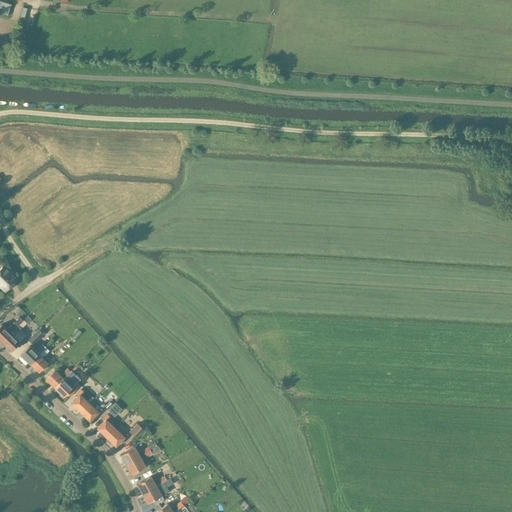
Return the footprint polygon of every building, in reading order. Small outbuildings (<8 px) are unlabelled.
[(0,1),(0,14),(6,16),(9,4),(0,1)] [(0,268),(0,285),(5,290),(17,278),(3,265),(0,268)] [(0,325),(0,340),(1,342),(17,326),(23,320),(19,317),(7,329),(1,324),(0,325)] [(10,333),(1,342),(10,351),(19,342),(13,336),(20,328),(17,326),(10,333)] [(33,345),(43,334),(38,329),(28,340),(33,345)] [(20,355),(29,363),(45,347),(41,344),(37,348),(38,349),(35,351),(29,346),(20,355)] [(47,363),(41,358),(44,355),(48,351),(45,347),(29,363),(38,372),(47,363)] [(54,370),(45,379),(54,387),(63,378),(54,370)] [(63,378),(54,387),(63,396),(72,387),(80,379),(71,370),(70,371),(66,376),(63,378)] [(70,403),(80,412),(89,403),(81,396),(84,392),(80,389),(75,394),(77,396),(70,403)] [(89,403),(80,412),(89,421),(96,414),(98,416),(103,410),(99,406),(96,410),(89,403)] [(114,403),(107,410),(112,414),(119,407),(114,403)] [(106,437),(115,428),(107,421),(110,418),(107,414),(101,419),(103,421),(96,428),(106,437)] [(129,432),(136,438),(144,430),(137,424),(129,432)] [(122,435),(115,428),(106,437),(115,446),(122,439),(124,441),(129,435),(125,432),(122,435)] [(139,442),(146,438),(143,434),(136,439),(139,442)] [(150,451),(144,454),(147,458),(152,455),(161,450),(158,446),(157,447),(150,451)] [(125,464),(140,456),(134,447),(120,455),(125,464)] [(145,466),(140,456),(125,464),(131,474),(145,466)] [(150,476),(136,484),(142,494),(156,486),(152,480),(150,476)] [(156,486),(142,494),(147,503),(161,495),(168,491),(166,487),(172,483),(170,478),(166,480),(163,482),(161,483),(156,486)] [(173,511),(167,503),(155,511),(173,511)]
